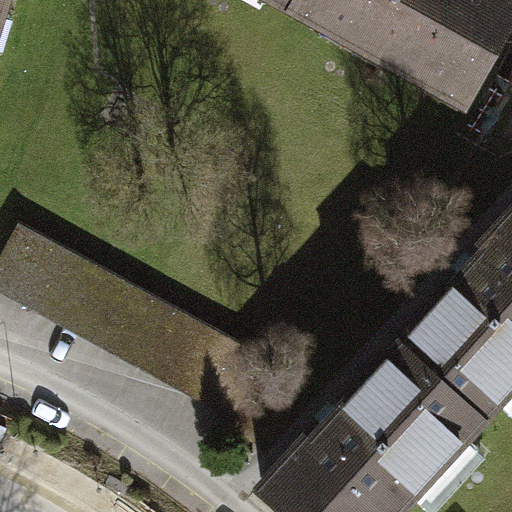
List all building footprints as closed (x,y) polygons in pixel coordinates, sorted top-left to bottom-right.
[(0,0),(0,30),(9,0),(0,0)] [(280,0),(234,0),(270,20),(280,0)] [(506,5),(497,0),(280,0),(270,20),(443,117),(506,5)] [(475,426),(511,386),(511,201),(382,338),(475,426)] [(224,338),(12,224),(0,246),(0,304),(188,405),(224,338)] [(268,511),(393,511),(475,426),(382,338),(242,487),(268,511)]
